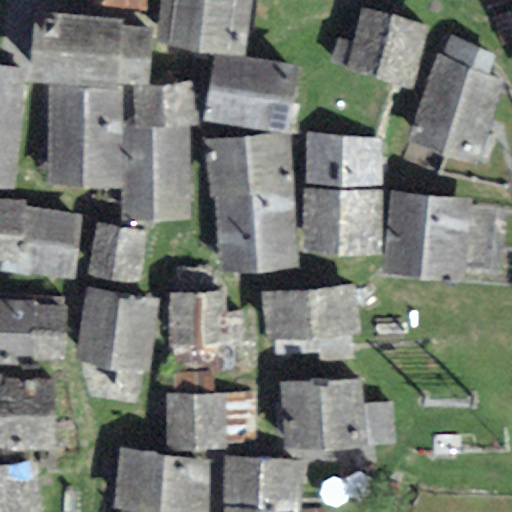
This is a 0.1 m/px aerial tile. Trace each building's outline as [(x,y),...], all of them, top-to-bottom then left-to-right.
[(248,0),(158,0),(154,39),(213,47),(203,115),(289,129),(301,60),(242,50),(248,0)] [(427,23),(360,4),(343,64),(411,83),(427,23)] [(120,12),(34,7),(30,75),(115,80),(115,75),(147,77),(150,21),(120,19),(120,12)] [(504,75),(435,52),(407,140),(476,162),(504,75)] [(21,71),(0,68),(0,182),(9,183),(21,71)] [(131,86),(133,122),(188,123),(197,123),(193,81),(131,86)] [(119,84),(47,84),(47,181),(119,182),(119,84)] [(124,122),(123,214),(188,214),(188,123),(133,122),(124,122)] [(381,133),(307,132),(304,245),(378,247),(381,133)] [(289,133),(209,140),(220,265),(300,258),(289,133)] [(471,197),(392,188),(383,265),(462,274),(471,197)] [(23,198),(0,195),(0,259),(14,261),(13,268),(73,273),(78,213),(22,208),(23,198)] [(150,228),(95,220),(74,357),(148,368),(159,295),(140,293),(150,228)] [(354,281),(260,287),(263,335),(357,329),(354,281)] [(226,289),(167,288),(167,339),(249,339),(249,310),(226,310),(226,289)] [(60,299),(0,297),(0,359),(58,361),(60,299)] [(47,371),(0,371),(0,445),(47,446),(47,371)] [(361,376),(279,381),(283,446),(365,441),(361,376)] [(222,390),(163,393),(165,446),(224,443),(222,390)] [(209,456),(122,444),(110,505),(120,505),(118,511),(205,511),(206,510),(209,456)] [(296,511),(300,458),(223,456),(222,511),(296,511)] [(36,511),(33,457),(0,459),(0,511),(36,511)]
